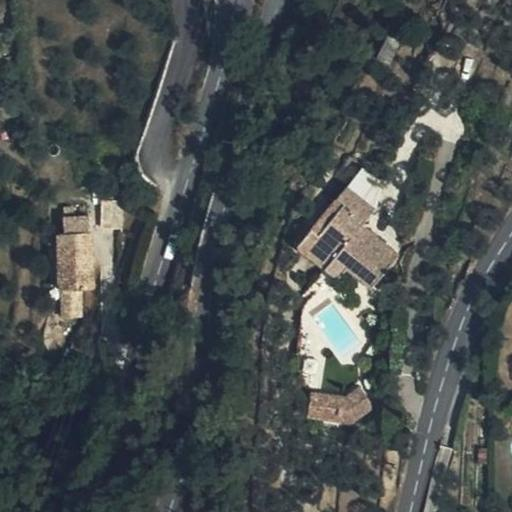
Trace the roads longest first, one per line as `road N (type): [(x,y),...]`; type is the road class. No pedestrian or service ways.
road 1 (tertiary): [(283,0),(262,50),(223,222),(168,511)]
road 2 (tertiary): [(76,511),(185,190)]
road 3 (tertiary): [(409,511),(454,344),(511,228)]
road 4 (residential): [(185,190),(155,169),(152,138),(179,92),(179,0)]
road 5 (tertiary): [(185,190),(232,33),(232,0)]
